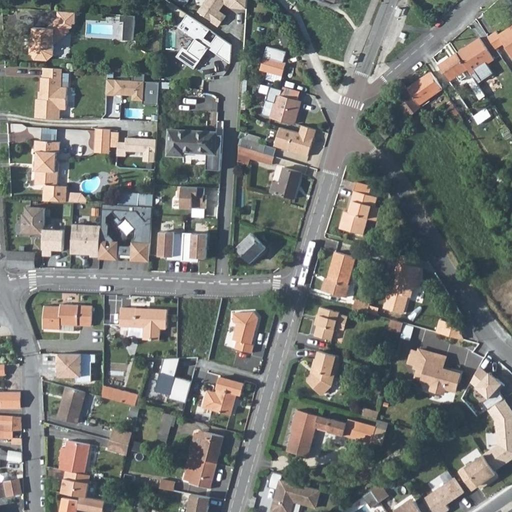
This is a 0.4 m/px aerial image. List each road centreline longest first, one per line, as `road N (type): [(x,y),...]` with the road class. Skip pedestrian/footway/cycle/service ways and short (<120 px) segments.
road 1 (residential): [(341,140),(386,167),(487,333),(511,359)]
road 2 (tertiary): [(234,511),(295,290)]
road 3 (residential): [(33,511),(29,357),(3,290)]
road 4 (residential): [(219,287),(232,65)]
road 5 (residential): [(3,290),(32,282),(219,287)]
road 6 (tertiary): [(295,290),(341,140)]
road 7 (residential): [(357,89),(375,89),(477,0)]
